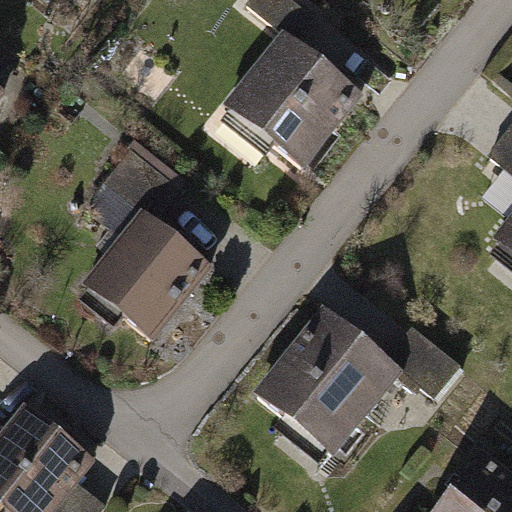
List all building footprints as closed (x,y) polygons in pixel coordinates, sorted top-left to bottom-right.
[(423,0),(441,14),(451,0),(423,0)] [(376,103),(295,33),(227,111),(308,181),(376,103)] [(0,125),(22,98),(0,80),(0,125)] [(215,267),(146,212),(81,293),(150,348),(215,267)] [(511,217),(482,258),(511,279),(511,217)] [(409,383),(328,319),(259,405),(340,469),(409,383)] [(70,511),(99,473),(20,415),(0,442),(0,511),(70,511)] [(511,511),(511,481),(488,462),(447,511),(511,511)]
